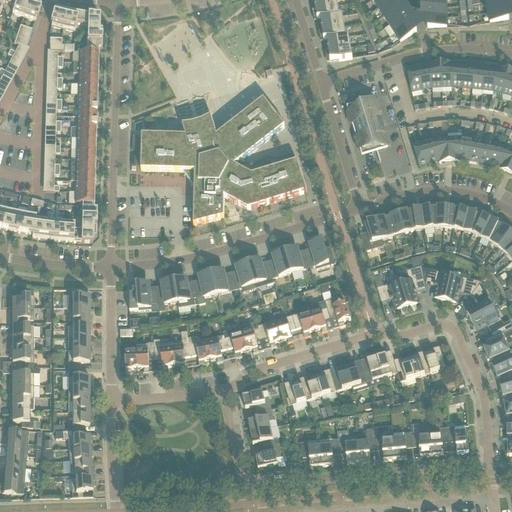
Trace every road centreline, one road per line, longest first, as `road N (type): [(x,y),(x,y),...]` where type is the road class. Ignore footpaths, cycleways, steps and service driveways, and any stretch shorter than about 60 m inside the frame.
road 1 (residential): [(225,394),(244,378),(372,334),(446,329),(484,402),(491,482)]
road 2 (unclassified): [(110,268),(118,4)]
road 3 (unclassified): [(110,268),(194,258),(358,210)]
road 4 (residential): [(322,83),(426,51),(511,55)]
road 5 (residential): [(358,210),(446,191),(511,213)]
road 6 (unclassified): [(110,402),(110,268)]
road 7 (unclassified): [(358,210),(322,83)]
road 8 (unclassified): [(370,510),(493,500)]
road 9 (residential): [(247,511),(225,394)]
